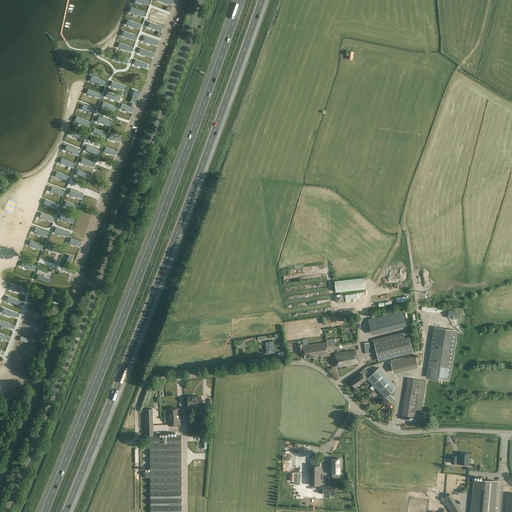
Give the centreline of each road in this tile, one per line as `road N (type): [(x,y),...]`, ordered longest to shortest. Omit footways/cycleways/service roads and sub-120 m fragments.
road 1 (motorway): [(65,511),(261,0)]
road 2 (motorway): [(238,0),(43,511)]
road 3 (track): [(406,318),(416,302),(403,222),(410,194),(490,0)]
road 4 (unclassified): [(511,432),(393,431),(304,363),(202,374)]
road 5 (unclassified): [(6,511),(73,348)]
